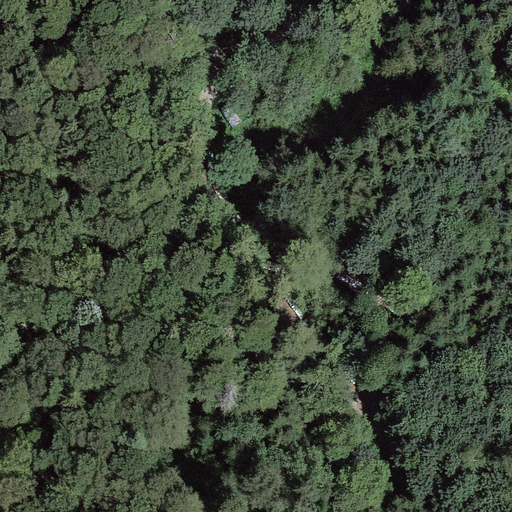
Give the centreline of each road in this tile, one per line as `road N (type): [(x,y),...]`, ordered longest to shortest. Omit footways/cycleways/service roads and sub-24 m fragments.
road 1 (track): [(433,511),(256,248),(211,201),(203,129),(217,78)]
road 2 (track): [(332,0),(217,78)]
